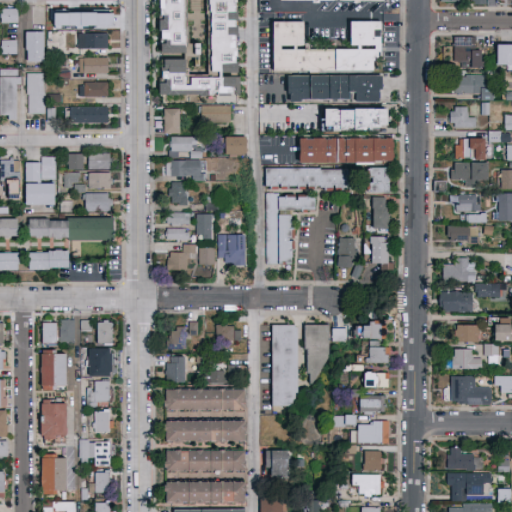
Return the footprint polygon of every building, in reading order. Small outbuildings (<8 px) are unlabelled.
[(151,0),(151,14),(159,14),(159,31),(152,30),(152,39),(161,39),(161,46),(174,46),(174,0),(151,0)] [(226,72),(225,0),(201,0),(202,72),(226,72)] [(15,7),(0,7),(0,22),(15,22),(15,7)] [(103,14),(43,13),(43,27),(102,27),(103,14)] [(264,71),(373,71),(373,21),(343,21),(343,48),(297,49),(297,22),(264,22),(264,71)] [(38,31),(21,32),(22,62),(39,62),(38,31)] [(75,33),(75,48),(105,48),(105,32),(75,33)] [(473,50),(474,37),(451,36),(451,66),(479,67),(479,50),(473,50)] [(0,53),(14,54),(14,39),(0,39),(0,53)] [(491,63),(511,62),(511,45),(511,42),(491,42),(491,63)] [(76,72),(104,73),(105,58),(77,57),(76,72)] [(163,91),(222,92),(223,77),(176,77),(176,60),(156,59),(155,79),(163,79),(163,91)] [(0,117),(10,118),(12,85),(16,85),(17,69),(0,68),(0,117)] [(67,84),(67,69),(52,69),(52,84),(67,84)] [(42,113),(43,72),(26,72),(25,112),(42,113)] [(478,92),(478,98),(489,98),(490,87),(484,87),(485,73),(451,72),(450,91),(478,92)] [(281,75),(281,98),(378,98),(378,75),(281,75)] [(104,96),(104,83),(76,83),(76,96),(104,96)] [(227,104),(198,105),(199,122),(228,121),(227,104)] [(312,122),(321,122),(321,126),(377,127),(378,106),(313,105),(312,122)] [(67,107),(67,123),(104,122),(104,106),(67,107)] [(473,125),(473,116),(465,115),(465,107),(446,106),(445,124),(473,125)] [(54,108),(46,107),(45,118),(53,119),(54,108)] [(176,108),(160,109),(161,132),(176,132),(176,108)] [(511,117),(511,112),(501,112),(501,128),(511,128),(511,117)] [(200,145),(194,146),(193,135),(167,136),(167,150),(187,150),(187,157),(200,157),(200,145)] [(225,135),(225,153),(245,153),(244,135),(225,135)] [(291,160),(389,161),(389,137),(291,136),(291,160)] [(64,168),(79,168),(79,152),(64,152),(64,168)] [(106,152),(84,152),(84,168),(106,168),(106,152)] [(54,155),(41,155),(41,163),(54,163),(54,155)] [(0,179),(18,179),(18,171),(12,171),(12,159),(0,158),(0,179)] [(167,159),(168,176),(190,175),(190,180),(202,179),(201,158),(167,159)] [(484,160),(447,161),(448,178),(462,178),(462,183),(485,183),(484,160)] [(39,181),(39,161),(24,161),(24,181),(39,181)] [(48,170),(42,170),(43,179),(55,178),(54,165),(47,166),(48,170)] [(262,166),(262,186),(339,187),(340,167),(262,166)] [(385,166),(364,166),(364,191),(385,191),(385,166)] [(511,188),(511,167),(497,168),(498,189),(511,188)] [(75,171),(63,171),(63,187),(76,186),(75,171)] [(108,171),(85,171),(85,187),(108,187),(108,171)] [(21,181),(21,203),(50,204),(50,182),(21,181)] [(168,181),(168,203),(185,202),(184,181),(168,181)] [(511,191),(495,191),(495,219),(511,219),(511,191)] [(107,210),(107,192),(81,192),(81,211),(107,210)] [(479,210),(479,193),(454,192),(454,209),(479,210)] [(287,263),(289,208),(313,209),(313,195),(264,193),(262,262),(287,263)] [(385,196),(367,195),(367,227),(384,227),(385,196)] [(216,209),(216,197),(203,196),(203,209),(216,209)] [(71,212),(71,200),(60,200),(59,211),(71,212)] [(187,224),(187,211),(165,210),(165,223),(187,224)] [(210,213),(194,212),(194,235),(210,236),(210,213)] [(460,213),(461,222),(483,220),(482,212),(460,213)] [(64,216),(64,239),(108,238),(107,216),(64,216)] [(0,235),(16,236),(16,218),(0,218),(0,235)] [(63,218),(26,218),(25,235),(63,235),(63,218)] [(477,225),(442,224),(442,239),(466,240),(466,244),(477,245),(477,225)] [(163,227),(163,237),(186,238),(186,228),(163,227)] [(243,262),(244,234),(218,233),(217,261),(243,262)] [(384,261),(385,235),(367,235),(365,280),(388,280),(389,261),(384,261)] [(333,237),(334,266),(350,266),(350,256),(355,256),(355,236),(333,237)] [(185,269),(185,257),(194,257),(194,243),(181,243),(181,251),(166,250),(165,268),(185,269)] [(214,247),(199,245),(197,263),(212,265),(214,247)] [(63,249),(26,251),(27,268),(64,267),(63,249)] [(0,268),(16,269),(16,251),(0,250),(0,268)] [(473,258),(451,257),(451,263),(439,263),(438,280),(472,280),(473,258)] [(498,282),(473,283),(473,296),(498,295),(498,282)] [(469,311),(469,290),(434,290),(434,311),(469,311)] [(507,316),(489,316),(488,338),(506,339),(507,316)] [(59,341),(73,341),(73,319),(59,318),(59,341)] [(80,329),(90,329),(91,319),(80,319),(80,329)] [(195,333),(194,320),(186,320),(186,334),(195,333)] [(384,321),(359,320),(358,337),(383,338),(384,321)] [(52,321),(38,321),(38,341),(52,342),(52,321)] [(93,342),(108,342),(107,321),(93,321),(93,342)] [(214,339),(238,340),(239,329),(231,328),(231,324),(215,323),(214,339)] [(266,405),(295,405),(296,323),(266,323),(266,405)] [(328,324),(302,323),(302,346),(304,353),(304,360),(310,364),(310,370),(302,370),(302,379),(308,382),(312,382),(323,359),(323,356),(327,351),(328,324)] [(475,323),(451,323),(451,340),(474,341),(475,323)] [(166,327),(166,347),(184,347),(184,326),(166,327)] [(496,343),(480,343),(481,354),(486,354),(486,361),(497,360),(496,343)] [(386,345),(366,346),(366,362),(386,361),(386,345)] [(107,347),(85,347),(86,375),(107,374),(107,347)] [(468,348),(449,347),(448,367),(479,368),(479,357),(468,357),(468,348)] [(35,388),(50,388),(50,384),(60,384),(60,353),(35,352),(35,388)] [(164,380),(180,381),(181,355),(164,354),(164,380)] [(208,382),(222,382),(222,369),(209,369),(208,382)] [(346,379),(357,380),(357,370),(346,370),(346,379)] [(358,385),(385,386),(385,371),(358,371),(358,385)] [(488,386),(472,385),(472,375),(447,374),(447,402),(488,403),(488,386)] [(106,380),(92,380),(92,387),(85,386),(84,404),(94,404),(94,401),(106,401),(106,380)] [(238,408),(238,387),(159,388),(159,409),(238,408)] [(354,394),(354,410),(382,411),(382,394),(354,394)] [(60,436),(59,401),(35,402),(36,437),(60,436)] [(92,409),(91,430),(112,430),(112,420),(107,420),(107,410),(92,409)] [(352,414),(334,414),(334,418),(341,418),(341,424),(352,423),(352,414)] [(238,418),(159,419),(159,440),(239,439),(238,418)] [(385,420),(369,419),(369,423),(354,423),(354,441),(384,442),(385,420)] [(108,441),(93,441),(93,464),(108,465),(108,441)] [(353,444),(342,444),(342,469),(377,469),(378,450),(353,450),(353,444)] [(459,446),(445,446),(444,468),(479,469),(480,454),(458,454),(459,446)] [(160,469),(238,468),(238,448),(160,449),(160,469)] [(259,476),(286,476),(287,449),(260,448),(259,476)] [(60,488),(60,454),(36,454),(35,493),(51,493),(51,488),(60,488)] [(507,459),(495,458),(495,470),(506,471),(507,459)] [(107,471),(93,471),(93,492),(108,491),(107,471)] [(443,472),(443,485),(447,485),(447,499),(460,499),(460,493),(481,493),(481,485),(488,485),(488,472),(443,472)] [(376,473),(347,473),(347,484),(354,484),(354,494),(375,494),(376,473)] [(158,499),(240,501),(241,480),(159,479),(158,499)] [(507,488),(494,487),(494,500),(507,501),(507,488)] [(280,511),(281,500),(258,499),(257,511),(280,511)] [(40,501),(40,511),(73,511),(73,500),(40,501)] [(327,511),(327,500),(304,500),(304,511),(327,511)] [(92,511),(109,511),(109,501),(93,501),(92,511)] [(489,511),(490,504),(443,503),(442,511),(489,511)]
